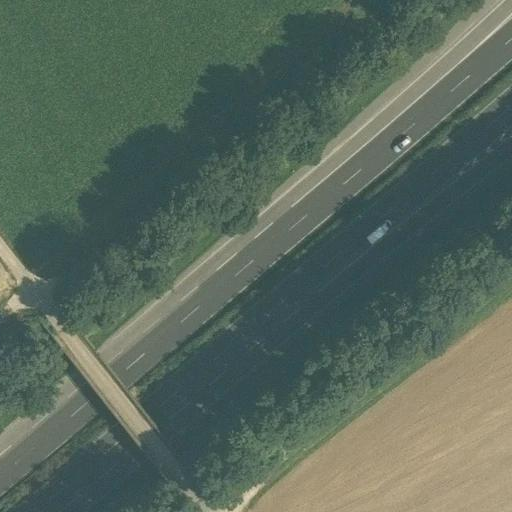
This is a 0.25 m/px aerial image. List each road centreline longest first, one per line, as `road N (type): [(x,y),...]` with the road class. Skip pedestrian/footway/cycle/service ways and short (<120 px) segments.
road 1 (track): [(37,293),(75,267),(361,0)]
road 2 (motorway): [(301,220),(0,477)]
road 3 (track): [(230,511),(511,285)]
road 4 (motorway): [(40,511),(292,299)]
road 5 (motorway): [(511,3),(301,220)]
road 6 (motorway): [(292,299),(511,110)]
road 7 (track): [(210,511),(37,293)]
road 8 (motorway): [(511,39),(301,220)]
road 9 (motorway): [(292,299),(333,294),(511,151)]
